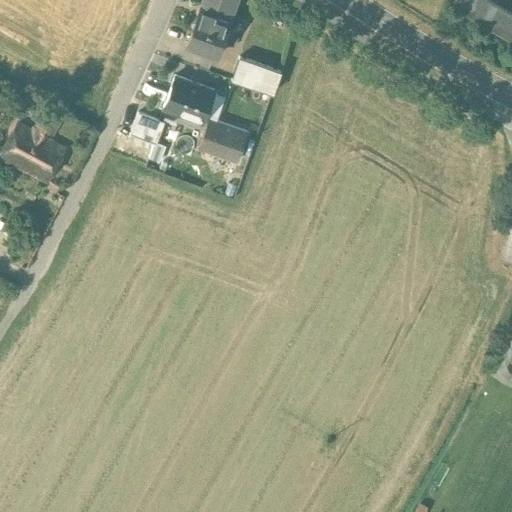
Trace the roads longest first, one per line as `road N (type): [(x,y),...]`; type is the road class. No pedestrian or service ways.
road 1 (track): [(0,331),(66,227),(168,0)]
road 2 (tertiary): [(355,0),(511,93)]
